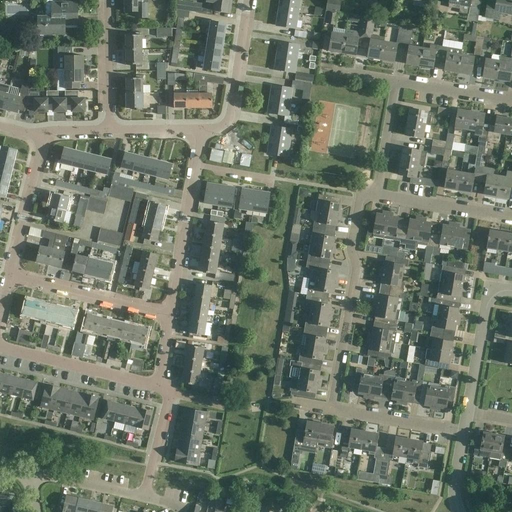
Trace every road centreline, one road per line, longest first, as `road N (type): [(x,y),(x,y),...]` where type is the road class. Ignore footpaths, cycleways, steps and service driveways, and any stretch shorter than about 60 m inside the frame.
road 1 (residential): [(376,192),(360,202),(349,249),(356,269),(331,407)]
road 2 (residential): [(168,315),(199,136)]
road 3 (residential): [(161,387),(0,351)]
road 4 (residential): [(168,315),(13,274)]
road 5 (residential): [(199,136),(227,120),(247,0)]
road 6 (residential): [(38,135),(13,274)]
road 7 (residential): [(467,413),(486,304),(511,291)]
road 8 (residential): [(511,218),(376,192)]
road 9 (residential): [(108,135),(109,0)]
road 10 (residential): [(463,431),(331,407)]
